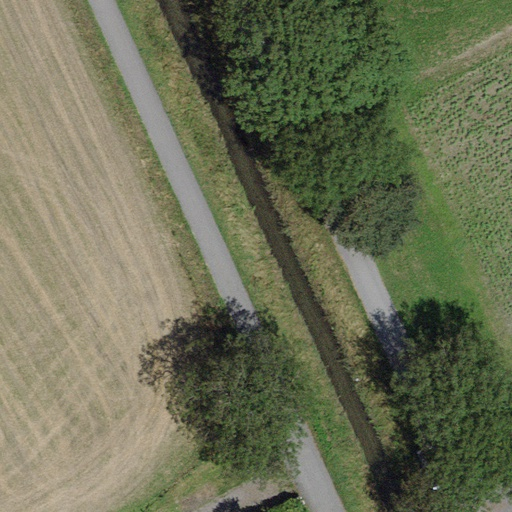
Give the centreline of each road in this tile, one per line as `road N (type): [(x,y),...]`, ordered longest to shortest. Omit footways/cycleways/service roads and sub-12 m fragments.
road 1 (track): [(469,511),(234,0)]
road 2 (track): [(108,0),(169,124),(331,511)]
